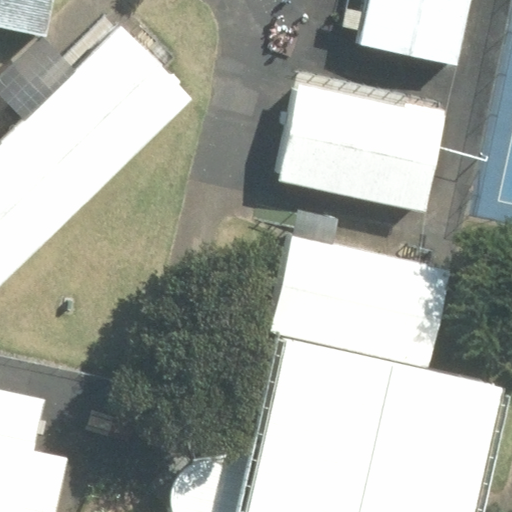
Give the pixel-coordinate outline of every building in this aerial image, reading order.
[(47,0),(0,0),(0,23),(40,33),(47,0)] [(485,0),(371,0),(362,45),(471,67),(485,0)] [(0,297),(203,97),(130,23),(0,151),(0,297)] [(456,117),(304,86),(284,186),(436,217),(456,117)] [(47,396),(0,386),(0,511),(494,511),(511,426),(511,379),(434,364),(453,268),(296,236),(253,449),(221,453),(180,478),(173,511),(53,511),(65,459),(36,453),(47,396)]
